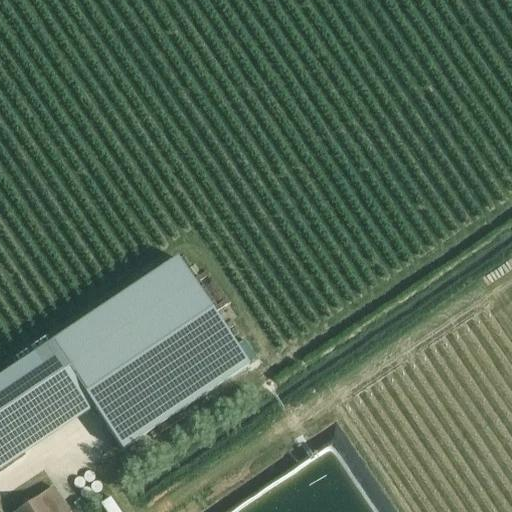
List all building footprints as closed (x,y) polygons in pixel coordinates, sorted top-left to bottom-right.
[(0,455),(50,422),(86,398),(122,452),(249,367),(178,260),(0,378),(0,455)] [(304,426),(301,428),(303,430),(307,436),(313,434),(329,423),(322,413),(315,418),(306,424),(304,426)] [(266,452),(263,454),(265,457),(269,463),(274,460),(291,449),(284,439),(278,443),(268,450),(266,452)] [(227,478),(225,481),(227,485),(230,489),(236,486),(250,477),(252,475),(245,465),(239,469),(232,474),(230,476),(227,478)] [(207,491),(181,509),(182,511),(197,511),(200,510),(214,501),(207,491)] [(97,511),(111,511),(104,496),(92,501),(97,511)] [(69,511),(67,509),(63,511),(55,511),(51,505),(46,508),(39,499),(19,511),(69,511)]
